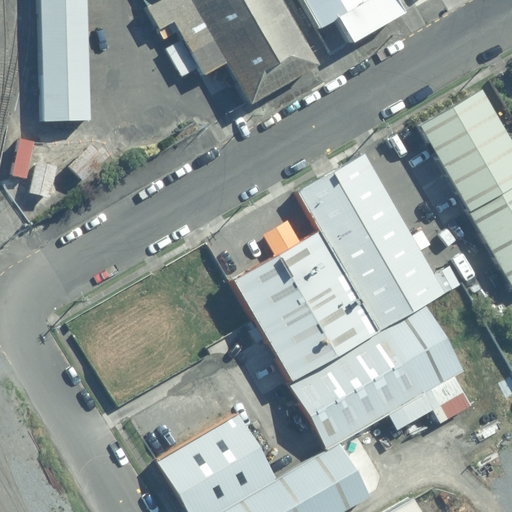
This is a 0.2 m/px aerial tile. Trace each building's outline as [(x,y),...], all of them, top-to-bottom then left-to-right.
[(81,123),(78,0),(33,0),(36,124),(81,123)] [(302,51),(272,0),(177,0),(230,92),(302,51)] [(368,0),(312,0),(327,24),(368,0)] [(511,141),(484,90),(422,124),(511,289),(511,141)] [(32,145),(13,141),(7,176),(25,179),(32,145)] [(444,290),(361,152),(295,192),(378,330),(421,304),(444,290)] [(292,381),(378,330),(316,226),(230,278),(292,381)] [(92,342),(107,367),(176,325),(154,287),(92,325),(99,337),(92,342)] [(378,330),(292,381),(331,446),(460,369),(421,304),(378,330)] [(162,464),(190,511),(235,511),(280,485),(240,419),(162,464)] [(235,511),(349,511),(373,498),(343,448),(235,511)] [(386,511),(423,511),(414,496),(386,511)]
